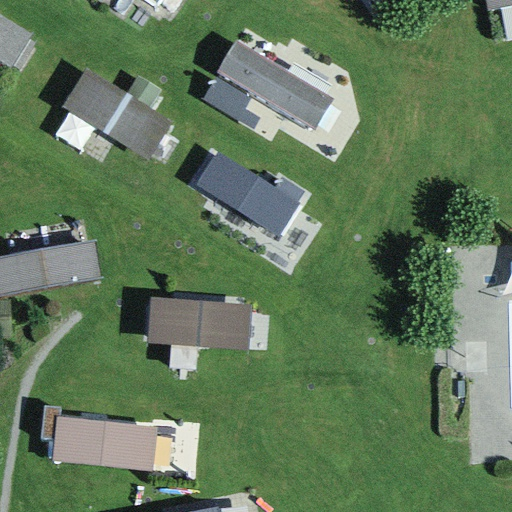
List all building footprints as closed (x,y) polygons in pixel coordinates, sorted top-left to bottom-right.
[(116,0),(151,24),(168,0),(116,0)] [(511,0),(495,0),(499,14),(511,10),(511,0)] [(0,9),(0,55),(27,72),(47,40),(0,9)] [(319,143),(343,90),(238,43),(214,96),(319,143)] [(94,70),(70,108),(155,161),(179,122),(94,70)] [(288,238),(311,200),(220,147),(198,184),(288,238)] [(0,292),(105,285),(102,245),(0,251),(0,292)] [(149,298),(148,345),(259,348),(260,301),(149,298)] [(66,417),(63,464),(162,471),(165,424),(66,417)]
